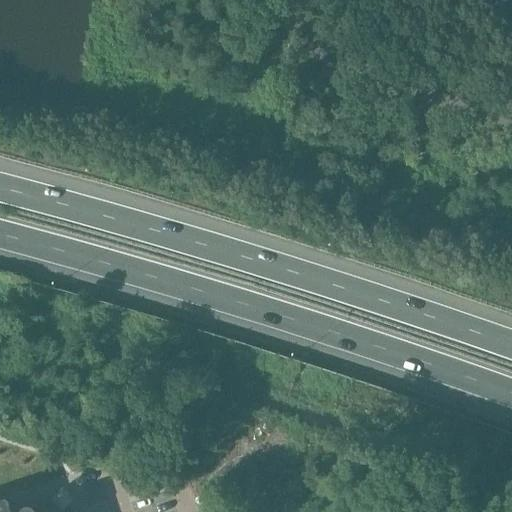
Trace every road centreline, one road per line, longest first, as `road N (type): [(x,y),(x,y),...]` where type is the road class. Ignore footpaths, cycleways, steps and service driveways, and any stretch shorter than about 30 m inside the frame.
road 1 (motorway): [(0,233),(230,298),(511,394)]
road 2 (motorway): [(511,345),(0,188)]
